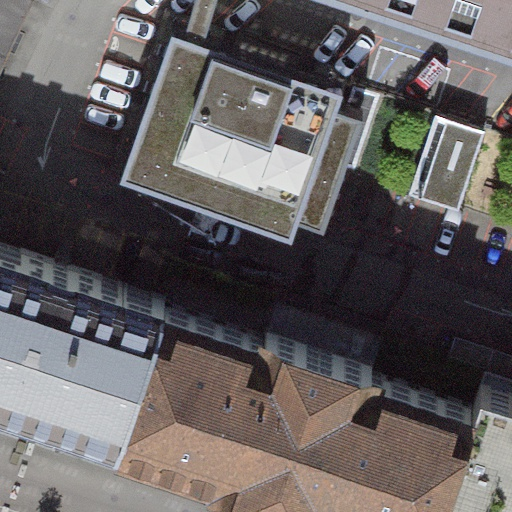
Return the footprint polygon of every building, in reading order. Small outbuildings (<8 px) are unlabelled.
[(0,0),(0,51),(22,0),(0,0)] [(511,0),(451,0),(511,20),(511,0)] [(343,81),(172,21),(121,166),(292,226),(298,210),(324,219),(344,163),(363,107),(337,98),(343,81)] [(484,127),(436,111),(410,189),(458,205),(471,166),(484,127)] [(0,395),(10,399),(115,434),(119,435),(120,432),(220,465),(218,471),(271,488),(324,506),(326,500),(360,511),(437,511),(473,404),(369,369),(372,361),(266,325),(263,334),(164,301),(165,296),(162,295),(152,291),(151,293),(127,285),(128,283),(118,280),(118,282),(102,276),(102,275),(21,248),(20,249),(0,242),(0,395)] [(511,511),(511,376),(485,367),(473,404),(437,511),(511,511)]
